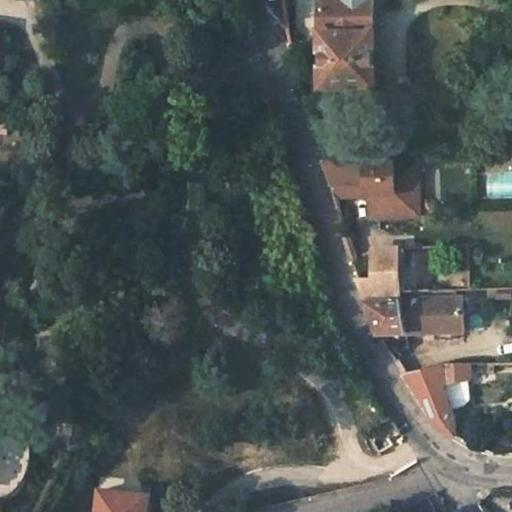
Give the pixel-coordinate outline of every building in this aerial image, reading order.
[(322,38),(323,88),(348,88),(348,97),(376,96),(374,0),(320,0),(320,2),(318,2),(319,38),(322,38)] [(417,213),(416,159),(324,161),(334,191),(369,191),(370,214),(417,213)] [(203,169),(172,173),(173,185),(182,184),(184,202),(207,199),(203,169)] [(401,249),(375,250),(376,279),(361,279),(369,303),(403,302),(401,249)] [(409,334),(436,332),(446,332),(447,340),(459,339),(458,331),(466,330),(463,299),(403,302),(409,334)] [(381,335),(409,334),(403,302),(369,303),(381,335)] [(436,340),(447,340),(446,332),(436,332),(436,340)] [(445,364),(405,374),(434,422),(455,438),(456,435),(455,416),(453,409),(465,405),(470,396),(463,380),(474,378),(474,375),(484,375),(484,364),(445,364)]
